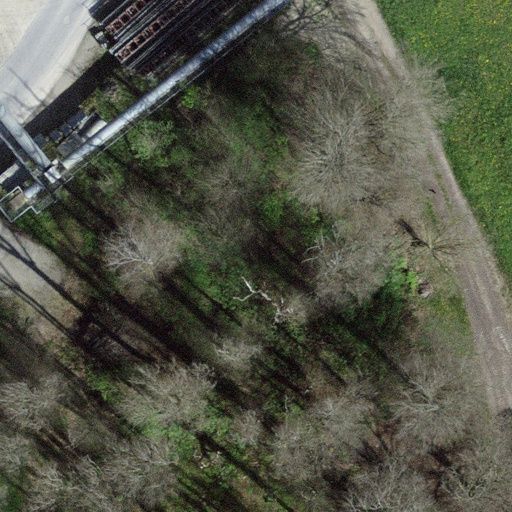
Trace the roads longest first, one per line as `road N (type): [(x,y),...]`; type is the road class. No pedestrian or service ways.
road 1 (track): [(362,0),(511,244)]
road 2 (unclassified): [(86,0),(0,102)]
